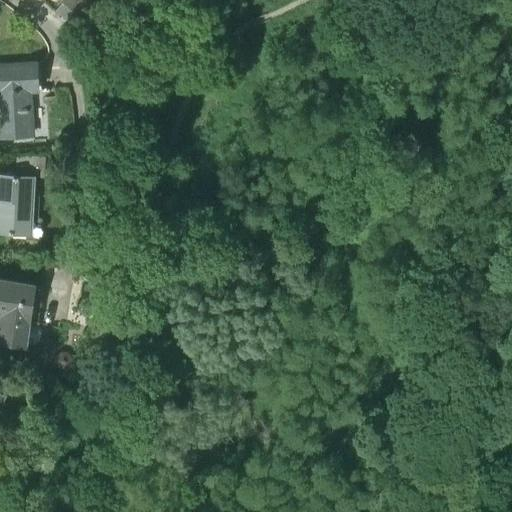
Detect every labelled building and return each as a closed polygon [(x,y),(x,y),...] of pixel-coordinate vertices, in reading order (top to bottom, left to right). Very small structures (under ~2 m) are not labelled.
[(72,24),(79,16),(91,0),(66,0),(57,10),(72,24)] [(33,134),(30,91),(37,91),(35,63),(0,65),(0,132),(0,136),(33,134)] [(0,174),(0,232),(31,234),(35,177),(15,175),(0,174)] [(0,279),(0,341),(26,346),(34,347),(40,341),(41,332),(37,325),(30,324),(30,320),(35,284),(0,279)] [(61,350),(55,355),(54,362),(58,369),(66,370),(72,365),(73,358),(69,351),(61,350)]
